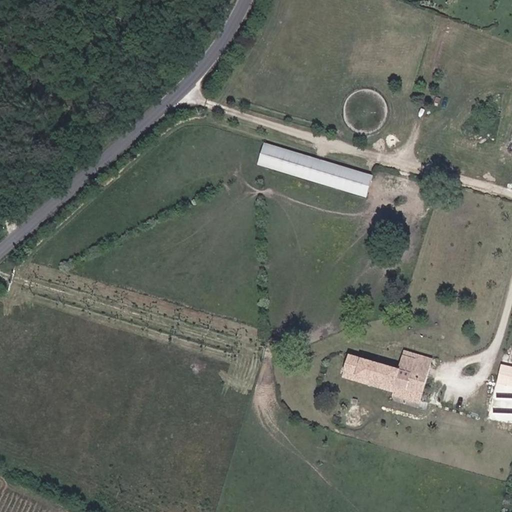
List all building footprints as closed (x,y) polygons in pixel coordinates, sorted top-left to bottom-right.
[(364,203),(369,185),(262,150),(255,171),(364,203)] [(337,379),(390,393),(404,339),(395,336),(390,353),(386,371),(362,365),(365,351),(353,348),(350,361),(343,359),(337,379)] [(404,339),(390,393),(419,401),(434,346),(404,339)] [(366,346),(365,351),(362,365),(386,371),(390,353),(366,346)] [(493,386),(511,391),(511,370),(498,367),(493,386)]
